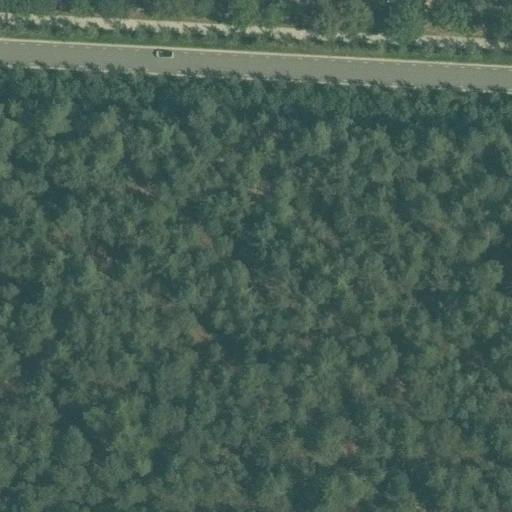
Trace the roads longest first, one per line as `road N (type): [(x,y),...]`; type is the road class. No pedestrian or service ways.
road 1 (primary): [(511,81),(0,53)]
road 2 (track): [(0,500),(162,511)]
road 3 (track): [(511,12),(357,0)]
